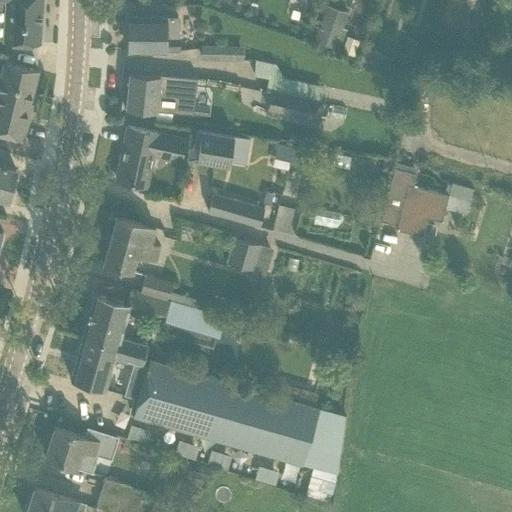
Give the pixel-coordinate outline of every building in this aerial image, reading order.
[(0,0),(0,2),(5,2),(3,36),(3,40),(38,42),(40,0),(0,0)] [(337,48),(350,11),(325,3),(312,39),(337,48)] [(128,50),(148,50),(177,51),(177,17),(164,17),(164,16),(128,16),(128,50)] [(358,39),(346,35),(341,51),(353,55),(358,39)] [(220,45),(220,44),(202,44),(202,60),(242,61),(243,46),(220,45)] [(364,47),(359,61),(372,67),(378,52),(364,47)] [(29,102),(37,69),(18,64),(3,60),(0,72),(0,132),(22,138),(31,102),(29,102)] [(123,69),(119,107),(121,107),(121,106),(141,108),(154,110),(192,113),(196,77),(144,72),(124,70),(124,69),(123,69)] [(202,98),(203,114),(241,113),(241,94),(235,95),(234,75),(197,76),(198,98),(202,98)] [(320,100),(265,87),(265,88),(271,89),(267,111),(317,122),(321,101),(320,101),(320,100)] [(126,126),(115,178),(145,184),(152,150),(179,156),(183,138),(126,126)] [(187,155),(227,163),(227,159),(245,162),(249,138),(194,128),(191,146),(189,145),(187,155)] [(291,144),(286,164),(317,172),(318,167),(322,151),(302,146),(291,144)] [(382,160),(380,169),(387,171),(389,162),(382,160)] [(0,197),(7,199),(15,168),(4,165),(5,164),(1,163),(1,164),(0,164),(0,197)] [(393,165),(378,219),(397,225),(396,227),(421,234),(426,215),(440,219),(444,205),(466,211),(472,187),(451,181),(448,193),(411,183),(414,171),(412,171),(393,165)] [(207,209),(258,224),(263,208),(211,192),(207,209)] [(312,222),(336,227),(339,212),(315,207),(312,222)] [(149,242),(154,226),(115,215),(102,262),(129,269),(134,253),(151,258),(156,244),(149,242)] [(234,235),(227,260),(252,268),(259,242),(234,235)] [(144,274),(139,290),(139,291),(169,300),(193,307),(194,301),(168,292),(171,282),(144,274)] [(93,292),(82,334),(116,343),(112,356),(113,357),(126,360),(127,359),(135,361),(141,363),(144,352),(147,343),(119,335),(128,306),(129,302),(126,301),(113,297),(93,292)] [(164,316),(163,319),(217,336),(223,316),(193,308),(193,307),(169,300),(164,316)] [(81,335),(69,378),(89,383),(104,388),(113,357),(112,356),(116,343),(82,334),(81,335)] [(303,401),(282,395),(149,356),(133,414),(301,463),(318,405),(303,400),(303,401)] [(286,382),(282,395),(303,401),(303,400),(306,388),(286,382)] [(53,426),(44,457),(63,463),(74,466),(74,465),(91,470),(97,453),(104,431),(86,426),(83,435),(73,432),(53,426)] [(256,450),(252,463),(274,470),(278,456),(256,450)] [(195,461),(191,473),(207,478),(210,466),(195,461)] [(104,476),(99,490),(136,502),(140,489),(141,487),(104,476)] [(26,511),(57,511),(59,508),(72,511),(76,511),(80,501),(34,487),(26,511)] [(153,493),(140,489),(136,502),(136,503),(148,506),(153,493)] [(136,502),(99,490),(94,504),(118,511),(132,511),(136,503),(136,502)]
